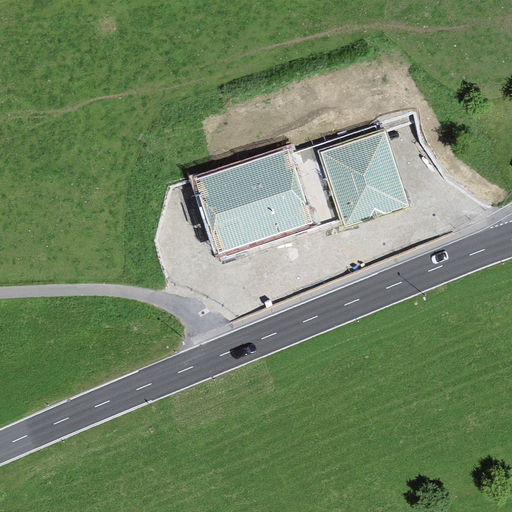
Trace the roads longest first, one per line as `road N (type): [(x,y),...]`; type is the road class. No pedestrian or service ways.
road 1 (primary): [(511,241),(0,449)]
road 2 (track): [(218,356),(193,322),(140,298),(0,297)]
